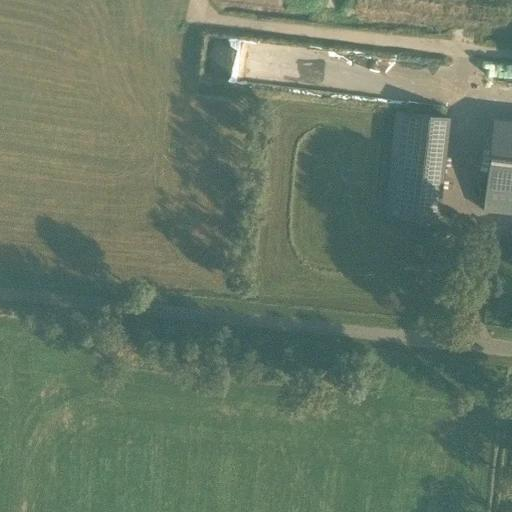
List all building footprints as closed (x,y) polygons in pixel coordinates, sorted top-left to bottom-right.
[(217,79),(218,38),(204,37),(202,79),(217,79)] [(385,215),(435,220),(447,118),(396,112),(385,215)] [(486,191),(484,211),(511,213),(511,127),(494,126),(486,191)] [(445,231),(444,240),(453,241),(454,232),(445,231)] [(452,248),(441,247),(440,256),(451,257),(452,248)]
